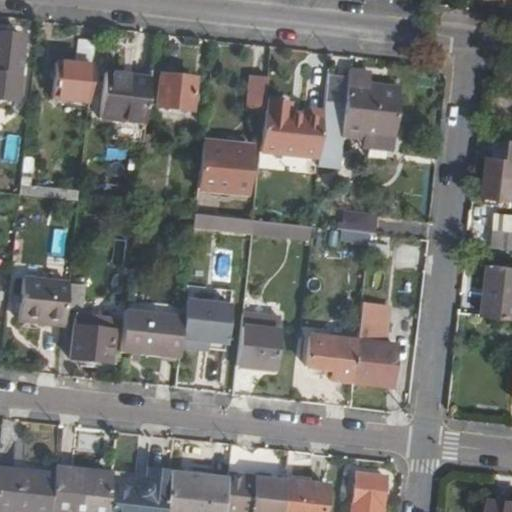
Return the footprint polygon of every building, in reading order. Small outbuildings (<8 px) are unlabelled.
[(0,100),(15,102),(22,37),(0,34),(0,100)] [(56,63),(52,97),(88,101),(92,68),(56,63)] [(324,104),(323,113),(318,159),(317,168),(336,170),(340,138),(360,140),(392,144),(398,89),(369,85),(370,75),(348,72),(344,106),(324,104)] [(104,79),(99,123),(144,128),(149,78),(130,76),(129,82),(104,79)] [(160,76),(156,108),(190,112),(194,80),(160,76)] [(347,78),(327,76),(324,104),(344,106),(347,78)] [(268,80),(250,78),(246,109),(264,111),(268,80)] [(264,111),(260,153),(318,159),(323,113),(303,111),(303,116),(292,115),(293,110),(294,105),(267,102),(266,112),(264,111)] [(144,135),(141,155),(151,156),(153,136),(144,135)] [(360,140),(359,148),(391,152),(392,144),(360,140)] [(200,159),(196,190),(214,192),(240,194),(250,195),(252,175),(237,173),(238,163),(200,159)] [(511,161),(491,160),(487,198),(486,206),(511,208),(511,161)] [(214,192),(213,203),(239,206),(240,194),(214,192)] [(343,210),(342,229),(376,231),(376,212),(343,210)] [(511,218),(496,216),(494,232),(511,233),(511,218)] [(511,233),(494,232),(493,249),(511,250),(511,233)] [(511,269),(490,267),(484,318),(511,320),(511,269)] [(24,280),(19,322),(64,327),(69,285),(24,280)] [(182,321),(180,340),(226,345),(230,306),(184,302),(182,321)] [(357,342),(352,384),(390,388),(394,347),(374,345),(377,321),(384,322),(386,307),(361,305),(357,342)] [(125,315),(120,359),(177,364),(180,340),(182,321),(125,315)] [(242,315),(237,358),(236,366),(273,370),(279,319),(242,315)] [(74,327),(70,359),(109,363),(114,320),(97,318),(95,329),(74,327)] [(310,338),(306,367),(331,370),(330,382),(352,384),(357,342),(310,338)] [(0,470),(0,511),(46,511),(50,479),(50,475),(0,470)] [(111,480),(107,511),(163,511),(167,480),(167,479),(112,473),(111,480)] [(354,474),(348,511),(379,511),(384,477),(354,474)] [(225,481),(221,511),(279,511),(283,482),(283,481),(226,475),(225,481)] [(167,480),(163,511),(221,511),(225,481),(184,476),(183,482),(167,480)] [(50,479),(46,511),(107,511),(111,480),(90,478),(89,483),(50,479)] [(283,482),(279,511),(321,511),(325,487),(283,482)] [(511,511),(511,504),(495,503),(494,511),(511,511)]
